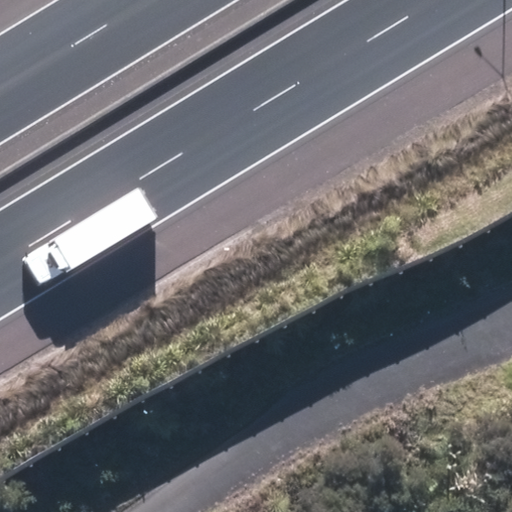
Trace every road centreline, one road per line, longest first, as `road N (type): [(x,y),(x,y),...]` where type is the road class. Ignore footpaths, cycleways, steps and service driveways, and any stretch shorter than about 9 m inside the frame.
road 1 (motorway): [(442,0),(0,267)]
road 2 (track): [(150,511),(265,418),(511,320)]
road 3 (motorway): [(0,88),(146,0)]
